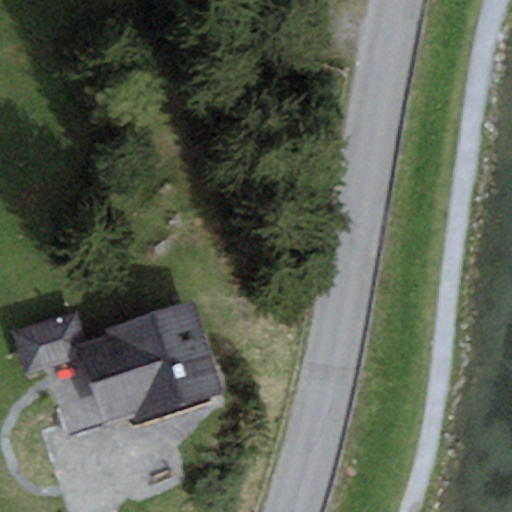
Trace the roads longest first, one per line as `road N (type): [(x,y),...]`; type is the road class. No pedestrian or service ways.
road 1 (tertiary): [(399,0),(313,433),(290,511)]
road 2 (track): [(496,0),(420,480),(407,511)]
